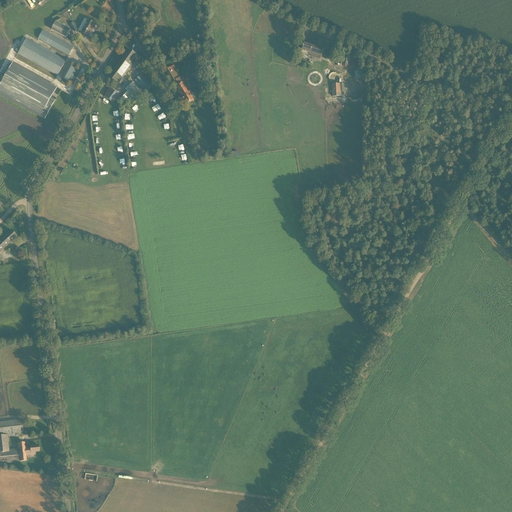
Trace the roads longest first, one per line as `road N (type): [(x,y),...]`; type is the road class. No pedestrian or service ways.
road 1 (track): [(462,201),(282,511)]
road 2 (unclassified): [(68,511),(28,201)]
road 3 (unclassified): [(511,105),(436,80),(277,0)]
road 4 (unclassified): [(28,201),(114,43),(118,0)]
